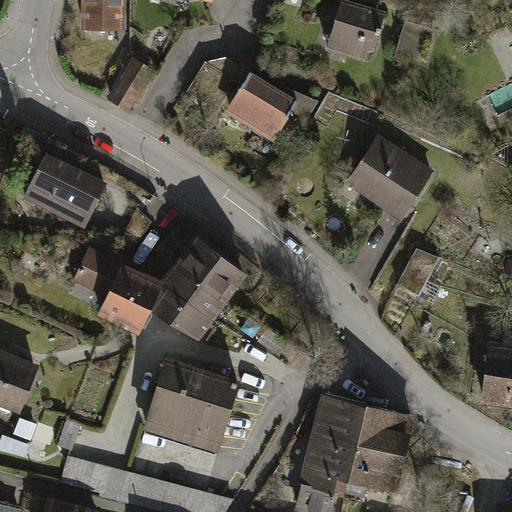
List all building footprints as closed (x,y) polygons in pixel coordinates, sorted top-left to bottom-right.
[(85,0),(86,31),(125,32),(124,0),(85,0)] [(305,0),(276,0),(275,3),(302,11),(305,0)] [(390,10),(355,0),(344,0),(330,48),(368,59),(373,43),(380,45),(390,10)] [(152,8),(139,7),(138,19),(151,20),(152,8)] [(135,58),(111,98),(132,111),(156,70),(135,58)] [(227,75),(205,62),(189,90),(210,103),(227,75)] [(301,98),(254,69),(228,111),(275,140),(301,98)] [(438,171),(380,133),(347,184),(404,221),(438,171)] [(110,180),(50,147),(25,193),(85,226),(110,180)] [(182,258),(233,297),(250,274),(199,236),(182,258)] [(108,298),(101,313),(140,332),(152,308),(164,281),(92,246),(75,282),(108,298)] [(441,260),(418,249),(400,285),(423,296),(441,260)] [(164,281),(216,320),(233,297),(182,258),(164,281)] [(152,308),(199,343),(216,320),(164,281),(152,308)] [(511,406),(511,341),(492,339),(483,403),(511,406)] [(43,363),(2,345),(0,350),(0,402),(22,412),(43,363)] [(243,376),(169,352),(144,427),(219,451),(243,376)] [(325,390),(310,449),(358,461),(372,402),(325,390)] [(419,413),(372,402),(358,461),(350,495),(367,499),(370,486),(400,493),(419,413)] [(345,511),(350,495),(358,461),(310,449),(295,511),(301,511),(345,511)] [(68,457),(62,483),(171,511),(229,511),(237,501),(130,473),(68,457)] [(100,511),(102,506),(51,493),(46,511),(100,511)] [(21,511),(23,507),(0,501),(0,511),(21,511)]
